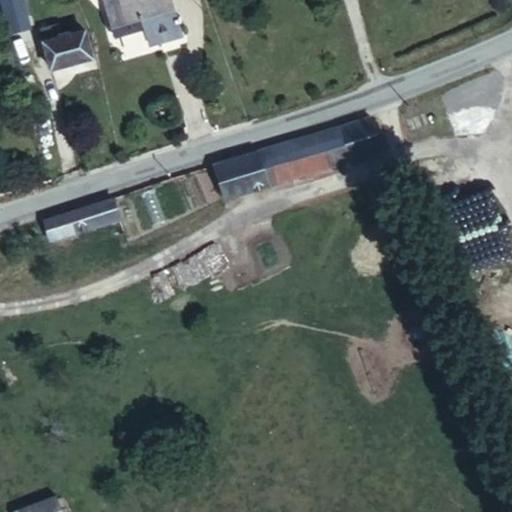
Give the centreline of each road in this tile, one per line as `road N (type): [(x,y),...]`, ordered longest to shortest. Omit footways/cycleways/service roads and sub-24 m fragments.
road 1 (residential): [(511,44),(388,95),(0,218)]
road 2 (track): [(511,406),(412,161)]
